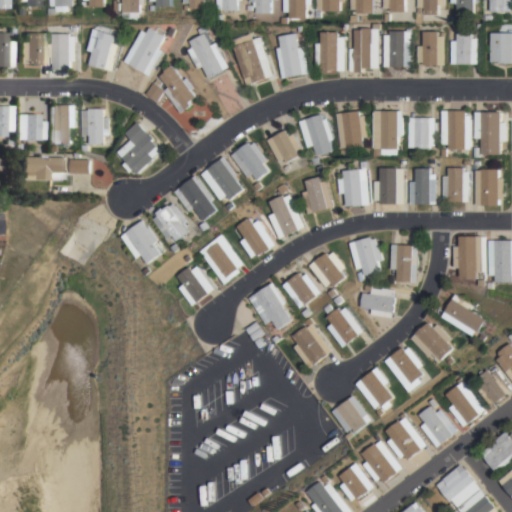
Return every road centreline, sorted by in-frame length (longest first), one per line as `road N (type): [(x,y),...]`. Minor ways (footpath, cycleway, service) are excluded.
road 1 (residential): [(129,201),(270,106),(302,95),(511,89)]
road 2 (residential): [(511,222),(371,222),(322,236),(231,297),(212,323)]
road 3 (residential): [(195,158),(165,121),(133,99),(94,86),(0,86)]
road 4 (residential): [(335,384),(389,339),(427,292),(440,224)]
road 5 (residential): [(375,511),(511,408)]
